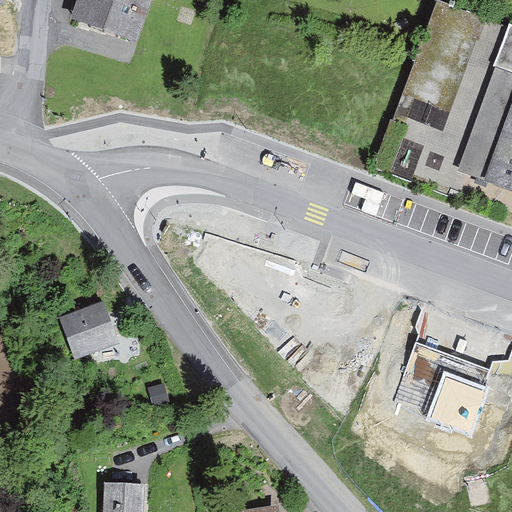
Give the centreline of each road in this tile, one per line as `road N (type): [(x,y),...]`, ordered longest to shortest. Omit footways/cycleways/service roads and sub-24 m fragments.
road 1 (tertiary): [(84,192),(120,171),(169,169),(511,286)]
road 2 (tertiary): [(336,511),(241,407),(84,192)]
road 3 (residential): [(7,145),(19,117),(34,0)]
